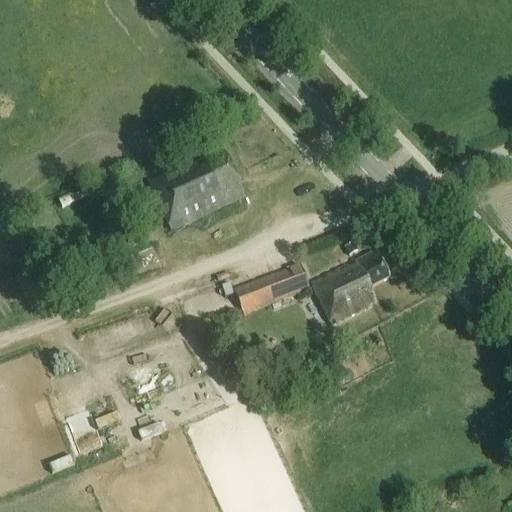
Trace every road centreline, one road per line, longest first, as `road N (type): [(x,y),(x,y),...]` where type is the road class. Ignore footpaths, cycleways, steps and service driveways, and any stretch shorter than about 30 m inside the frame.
road 1 (track): [(0,337),(511,154)]
road 2 (tertiary): [(211,0),(511,318)]
